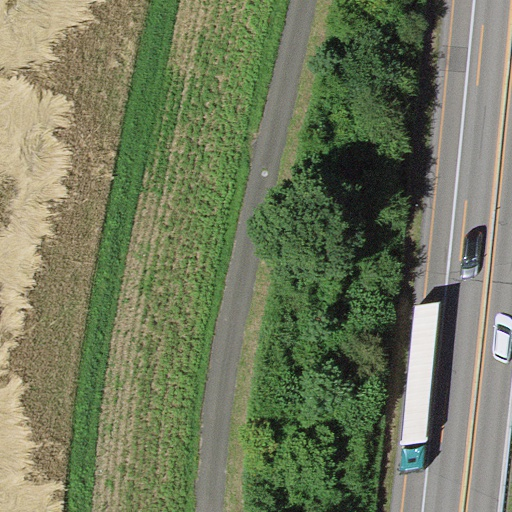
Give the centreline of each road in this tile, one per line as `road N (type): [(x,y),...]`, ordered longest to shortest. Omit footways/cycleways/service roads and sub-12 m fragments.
road 1 (track): [(216,511),(245,298),(307,0)]
road 2 (motorway): [(511,68),(468,511)]
